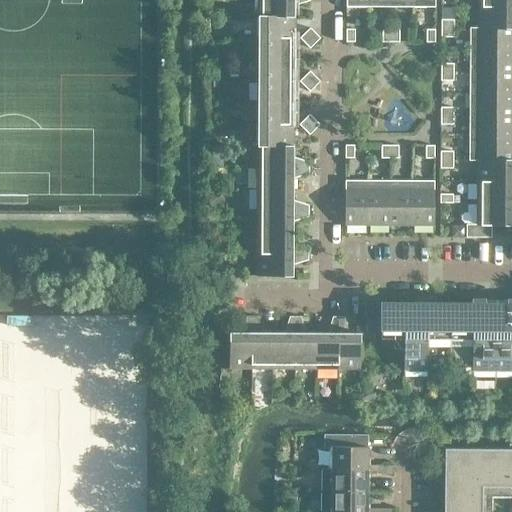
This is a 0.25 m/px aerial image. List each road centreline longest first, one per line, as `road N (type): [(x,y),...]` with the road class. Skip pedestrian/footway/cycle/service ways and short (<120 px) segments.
road 1 (unclassified): [(342,276),(511,276)]
road 2 (unclassified): [(227,306),(337,307),(342,276)]
road 3 (residential): [(324,169),(324,44)]
road 4 (unclassified): [(342,276),(323,271),(324,169)]
